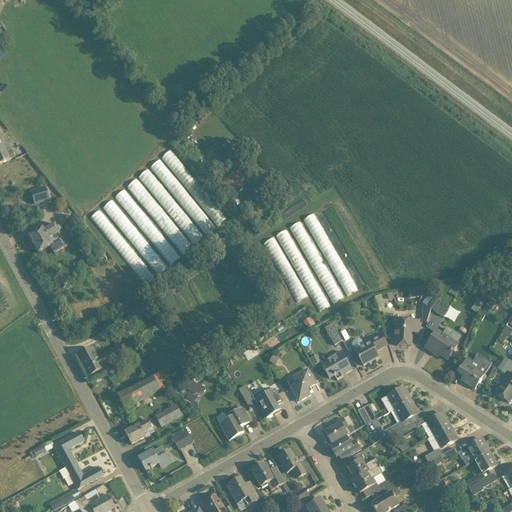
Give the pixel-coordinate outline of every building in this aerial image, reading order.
[(6,154),(0,141),(0,165),(9,161),(14,158),(11,151),(6,154)] [(216,228),(226,219),(172,151),(150,169),(205,237),(216,228)] [(128,186),(180,257),(203,241),(151,168),(138,178),(139,179),(128,186)] [(217,185),(226,198),(248,184),(239,171),(217,185)] [(40,189),(21,193),(24,208),(43,204),(40,189)] [(115,197),(168,268),(179,260),(126,189),(115,197)] [(113,200),(103,209),(156,278),(167,270),(113,200)] [(154,280),(101,211),(91,219),(144,288),(154,280)] [(305,220),(344,298),(355,292),(317,214),(305,220)] [(342,300),(302,222),(291,228),(330,306),(342,300)] [(36,232),(27,237),(38,254),(49,247),(54,255),(65,248),(57,234),(59,233),(53,224),(42,230),(41,229),(36,232)] [(326,309),(290,230),(278,235),(314,314),(326,309)] [(305,299),(277,238),(267,243),(294,304),(305,299)] [(435,286),(436,292),(437,296),(443,290),(448,290),(447,284),(435,286)] [(450,294),(456,298),(462,288),(457,284),(450,294)] [(481,300),(474,309),(478,313),(485,304),(481,300)] [(450,307),(441,302),(434,312),(443,318),(450,307)] [(495,306),(494,305),(489,302),(484,309),(490,313),(495,306)] [(422,323),(427,324),(432,310),(431,310),(427,308),(424,305),(422,307),(423,309),(422,323)] [(311,318),(304,323),(307,330),(315,325),(311,318)] [(396,330),(395,331),(395,341),(397,341),(397,347),(411,348),(412,339),(412,334),(419,334),(419,322),(399,321),(398,330),(396,330)] [(325,329),(335,346),(343,342),(333,325),(325,329)] [(506,327),(502,334),(507,338),(511,331),(506,327)] [(437,332),(431,341),(426,349),(435,355),(436,353),(448,361),(452,355),(457,347),(458,346),(437,332)] [(353,347),(356,353),(364,367),(379,358),(376,352),(387,346),(380,334),(364,343),(362,341),(360,340),(358,340),(356,341),(354,342),(353,344),(352,345),(353,347)] [(499,340),(504,344),(507,338),(502,335),(499,340)] [(249,345),(247,347),(249,350),(252,350),(255,351),(256,351),(257,350),(259,349),(258,346),(259,345),(259,344),(257,341),(256,341),(249,345)] [(93,350),(88,352),(79,357),(90,377),(99,373),(133,353),(127,343),(120,347),(120,346),(97,358),(93,350)] [(457,347),(452,355),(458,359),(463,351),(457,347)] [(346,374),(352,371),(347,362),(342,353),(321,364),(325,371),(330,380),(335,377),(337,381),(343,378),(341,375),(345,372),(346,374)] [(274,355),(269,362),(276,366),(280,359),(274,355)] [(468,359),(463,365),(458,373),(464,377),(461,382),(475,391),(481,383),(484,378),(470,369),(474,363),(468,359)] [(164,370),(127,391),(118,395),(126,410),(161,392),(160,391),(172,384),(164,370)] [(317,386),(312,378),(308,370),(294,378),(297,385),(291,388),(299,403),(311,396),(310,395),(313,393),(311,389),(317,386),(317,387),(317,386)] [(509,403),(511,398),(511,376),(507,373),(503,380),(505,382),(496,395),(509,403)] [(198,391),(200,387),(191,382),(187,391),(196,395),(198,391)] [(182,396),(185,400),(189,394),(187,393),(183,387),(178,390),(182,396)] [(388,397),(395,410),(411,401),(404,388),(388,397)] [(284,404),(279,395),(276,390),(255,401),(261,411),(266,420),(261,423),(274,415),(275,417),(282,413),(279,407),(284,404)] [(192,404),(195,397),(189,394),(185,400),(185,401),(192,404)] [(411,401),(395,410),(403,424),(419,415),(411,401)] [(155,417),(161,429),(183,417),(177,406),(155,417)] [(382,413),(376,416),(370,406),(364,409),(372,424),(378,420),(384,417),(382,413)] [(226,418),(228,421),(220,425),(224,434),(229,442),(244,434),(241,428),(251,423),(246,414),(243,409),(226,418)] [(358,412),(363,421),(366,426),(371,423),(372,424),(364,409),(358,412)] [(443,414),(435,419),(428,423),(435,436),(451,428),(443,414)] [(347,437),(348,436),(345,430),(349,428),(343,419),(333,425),(334,428),(325,434),(332,446),(330,448),(347,437)] [(139,425),(128,432),(125,433),(132,446),(147,438),(144,433),(153,428),(149,421),(140,426),(139,425)] [(391,436),(403,430),(400,424),(379,435),(382,440),(383,441),(391,437),(391,436)] [(391,436),(391,437),(393,440),(395,444),(419,430),(415,424),(403,430),(391,436)] [(203,457),(219,449),(206,427),(190,436),(203,457)] [(451,428),(435,436),(442,450),(449,446),(458,441),(451,428)] [(54,449),(65,469),(76,464),(69,451),(84,442),(79,434),(53,448),(54,449)] [(382,440),(379,435),(378,434),(369,439),(373,446),(382,440)] [(347,437),(330,448),(337,459),(349,452),(352,457),(362,451),(356,440),(351,443),(347,437)] [(467,449),(471,456),(462,461),(466,467),(490,453),(483,440),(474,445),(467,449)] [(42,447),(33,452),(35,457),(36,458),(46,453),(42,447)] [(172,463),(167,455),(163,447),(154,452),(140,460),(146,472),(151,469),(152,470),(154,469),(153,468),(159,465),(162,469),(172,463)] [(443,456),(440,457),(443,464),(459,455),(455,449),(443,456)] [(409,453),(412,459),(418,457),(415,450),(409,453)] [(428,464),(440,457),(443,456),(440,450),(425,458),(428,464)] [(294,471),(299,479),(306,475),(299,463),(298,464),(290,452),(278,459),(283,467),(287,475),(294,471)] [(490,453),(466,467),(474,462),(481,475),(489,471),(498,467),(490,453)] [(365,466),(362,461),(364,460),(360,454),(343,465),(346,471),(349,470),(355,481),(353,482),(353,483),(379,467),(381,466),(377,459),(365,466)] [(69,477),(76,491),(77,491),(103,477),(98,468),(83,476),(76,464),(65,469),(59,473),(63,480),(69,477)] [(286,484),(282,477),(277,468),(270,472),(266,466),(253,473),(258,482),(263,490),(269,486),(273,491),(277,488),(278,489),(286,484)] [(386,482),(378,487),(376,484),(375,485),(372,480),(383,474),(379,467),(353,483),(361,495),(365,492),(369,497),(366,499),(367,499),(381,490),(388,486),(386,482)] [(409,475),(413,482),(424,476),(419,469),(409,475)] [(494,475),(482,482),(482,481),(468,490),(469,489),(473,497),(483,492),(483,490),(483,489),(498,481),(494,475)] [(468,490),(482,481),(479,476),(464,484),(468,490)] [(260,500),(257,495),(252,487),(247,490),(241,480),(228,487),(238,505),(245,501),(248,507),(260,500)] [(397,480),(388,486),(381,490),(384,497),(371,505),(375,511),(389,511),(400,506),(395,498),(392,493),(398,489),(401,487),(397,480)] [(307,491),(295,498),(299,505),(311,498),(307,491)] [(69,494),(58,500),(50,505),(53,511),(54,511),(62,508),(73,502),(69,494)] [(86,501),(81,504),(85,511),(91,511),(92,511),(108,511),(114,509),(107,496),(89,506),(86,501)] [(225,511),(217,496),(204,503),(208,511),(225,511)] [(85,511),(81,504),(78,499),(74,501),(74,503),(68,507),(70,511),(85,511)] [(321,499),(312,504),(307,508),(309,511),(320,511),(327,508),(321,499)]
